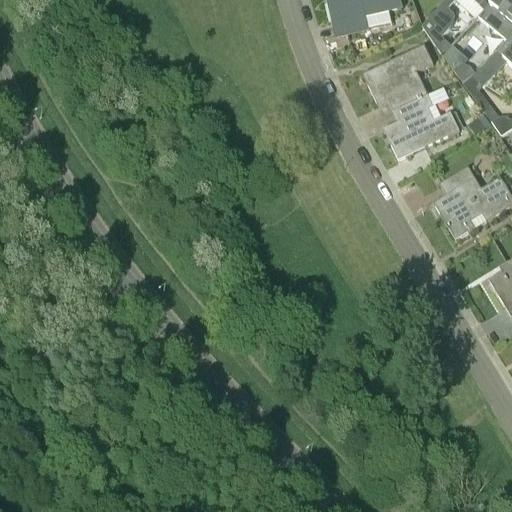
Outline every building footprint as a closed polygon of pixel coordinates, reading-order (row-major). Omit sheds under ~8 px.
[(328,0),(337,39),(368,32),(365,21),(403,12),(399,0),(328,0)] [(450,0),(422,31),(444,60),(453,51),(442,41),(449,34),(450,32),(451,31),(452,29),(453,27),(454,25),(454,22),(455,20),(455,18),(449,12),(460,0),(468,0),(479,9),(486,15),(499,0),(450,0)] [(511,0),(499,0),(486,15),(479,23),(508,46),(511,41),(511,0)] [(511,41),(508,46),(498,57),(504,63),(511,71),(511,41)] [(393,115),(427,99),(416,75),(433,68),(424,49),(363,79),(378,110),(388,105),(393,115)] [(469,68),(465,67),(461,67),(452,73),(463,87),(476,77),(469,68)] [(473,81),(483,90),(495,77),(487,68),(473,81)] [(491,126),(499,121),(480,93),(483,90),(473,81),(466,89),(491,126)] [(427,99),(393,115),(398,126),(383,133),(398,164),(459,135),(450,116),(434,124),(428,112),(433,110),(427,99)] [(511,132),(511,125),(510,122),(509,121),(501,120),(500,121),(491,126),(501,140),(511,132)] [(478,121),(469,128),(477,139),(486,132),(478,121)] [(461,241),(475,232),(471,225),(482,218),(486,225),(511,209),(511,201),(500,181),(481,193),(468,171),(446,185),(452,196),(434,207),(449,233),(454,230),(461,241)] [(511,321),(511,320),(511,264),(507,267),(510,271),(489,284),(511,321)]
